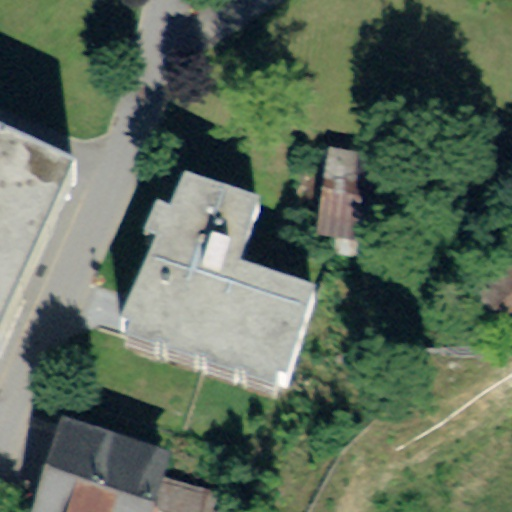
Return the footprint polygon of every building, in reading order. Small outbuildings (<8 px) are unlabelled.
[(0,353),(83,183),(0,147),(0,353)] [(325,232),(364,235),(371,155),(332,152),(325,232)] [(268,221),(194,197),(135,355),(289,409),(325,308),(248,282),(268,221)] [(511,338),(511,273),(479,308),(511,338)] [(62,428),(35,511),(164,511),(180,465),(62,428)]
